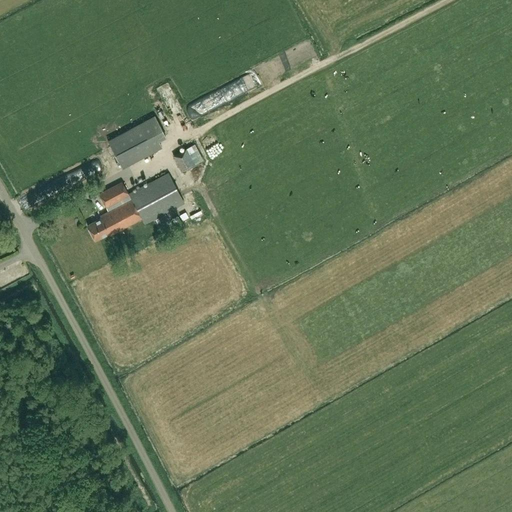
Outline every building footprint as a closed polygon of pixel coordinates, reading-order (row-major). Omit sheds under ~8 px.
[(191,117),(227,103),(222,92),(187,105),(191,117)] [(108,141),(122,168),(161,147),(157,139),(165,135),(155,116),(108,141)] [(171,154),(181,174),(203,163),(193,143),(171,154)] [(87,225),(95,240),(109,233),(110,234),(141,218),(144,223),(184,202),(168,173),(129,194),(122,181),(99,193),(108,211),(100,216),(101,218),(87,225)] [(0,285),(15,276),(8,267),(0,272),(0,285)]
